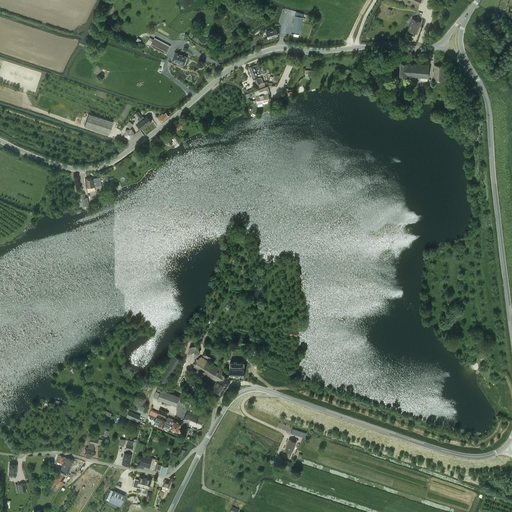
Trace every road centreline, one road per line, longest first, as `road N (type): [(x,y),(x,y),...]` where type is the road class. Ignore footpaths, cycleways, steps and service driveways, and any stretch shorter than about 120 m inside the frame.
road 1 (unclassified): [(0,141),(91,169),(263,51),(439,47)]
road 2 (unclassified): [(503,448),(480,457),(452,453),(253,389),(228,403),(203,445)]
road 3 (unclassified): [(511,332),(489,114),(468,68)]
road 4 (track): [(270,392),(314,391),(477,446),(500,430)]
road 5 (unclassified): [(203,445),(166,476),(56,452),(16,455)]
road 6 (track): [(213,406),(184,374),(186,362),(200,355),(236,262)]
